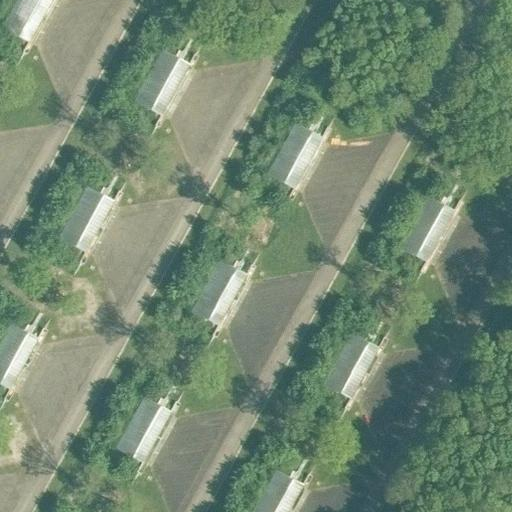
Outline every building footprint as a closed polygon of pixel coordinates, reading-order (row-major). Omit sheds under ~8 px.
[(50,0),(15,0),(0,28),(0,32),(25,47),(50,0)] [(186,68),(159,53),(130,104),(157,119),(186,68)] [(320,141),(293,127),(264,178),(291,193),(320,141)] [(110,205),(83,190),(55,242),(82,256),(110,205)] [(458,217),(431,203),(403,254),(430,269),(458,217)] [(244,279),(217,264),(189,315),(216,330),(244,279)] [(35,342),(8,327),(0,341),(0,389),(7,393),(35,342)] [(383,354),(356,340),(327,391),(354,406),(383,354)] [(169,415),(142,400),(114,452),(141,467),(169,415)] [(296,511),(307,491),(280,476),(260,511),(296,511)]
